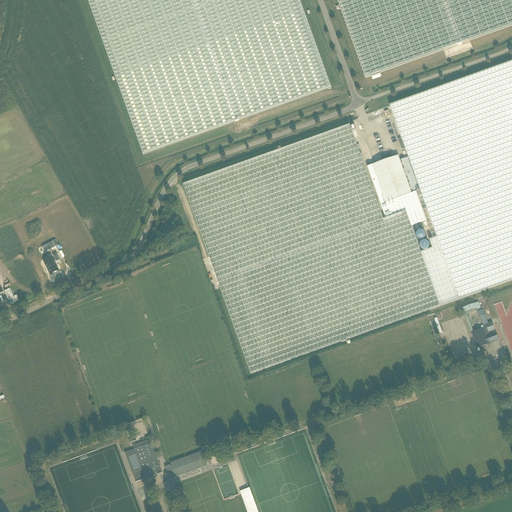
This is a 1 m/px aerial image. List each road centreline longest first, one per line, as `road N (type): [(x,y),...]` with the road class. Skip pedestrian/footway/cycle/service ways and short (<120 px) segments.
road 1 (unclassified): [(0,325),(136,253),(164,190),(187,167),(357,102)]
road 2 (unclassified): [(357,102),(511,47)]
